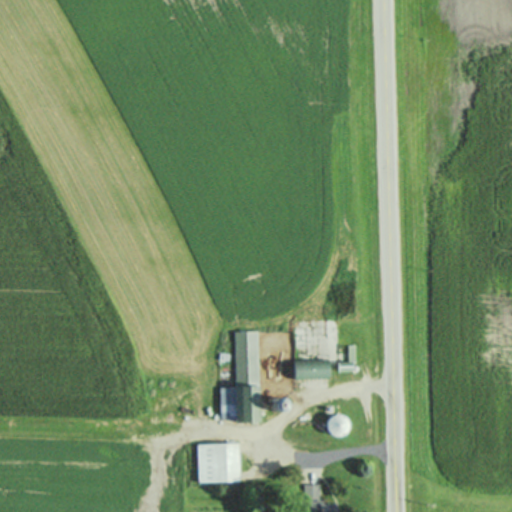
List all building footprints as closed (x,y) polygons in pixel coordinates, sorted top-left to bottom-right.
[(220,421),(260,420),(258,329),(233,330),(234,386),(219,386),(220,421)] [(355,345),(346,345),(346,359),(338,359),(338,371),(355,371),(355,345)] [(294,358),(294,377),(332,377),(332,358),(294,358)] [(201,360),(148,360),(148,374),(201,374),(201,360)] [(330,414),(327,431),(347,434),(349,417),(330,414)] [(240,441),(197,442),(197,480),(240,480),(240,441)] [(310,500),(310,511),(339,511),(339,499),(310,500)]
